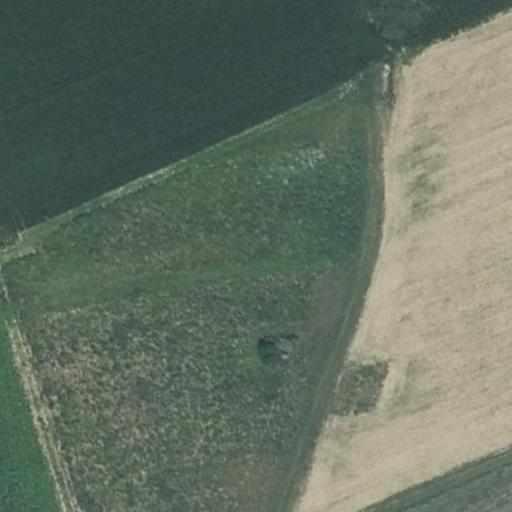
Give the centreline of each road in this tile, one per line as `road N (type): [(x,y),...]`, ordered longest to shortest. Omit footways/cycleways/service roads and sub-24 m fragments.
road 1 (track): [(273,511),(363,279),(380,186),(386,70),(0,250)]
road 2 (track): [(0,288),(73,511)]
road 3 (track): [(359,511),(511,448)]
